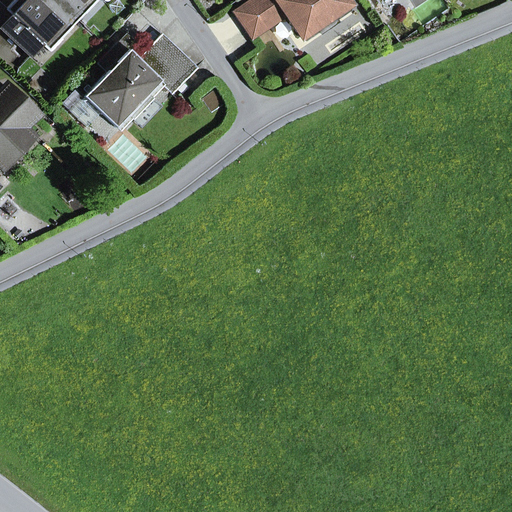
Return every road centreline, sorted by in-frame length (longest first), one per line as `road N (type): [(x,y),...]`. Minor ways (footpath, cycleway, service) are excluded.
road 1 (residential): [(0,272),(127,210),(260,120)]
road 2 (residential): [(260,120),(511,10)]
road 3 (residential): [(260,120),(180,0)]
